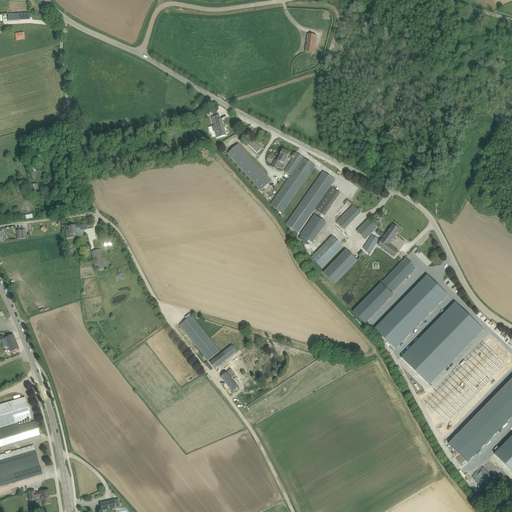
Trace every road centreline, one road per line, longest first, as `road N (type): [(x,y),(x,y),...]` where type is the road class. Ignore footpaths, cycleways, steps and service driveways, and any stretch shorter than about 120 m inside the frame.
road 1 (unclassified): [(511,327),(466,288),(419,205),(140,54)]
road 2 (unclassified): [(248,425),(173,328),(124,240),(97,213)]
road 3 (unclassified): [(97,213),(80,176),(67,103),(62,16)]
road 4 (secondary): [(60,456),(0,282)]
road 5 (unclassified): [(140,54),(166,4),(220,9),(284,0)]
